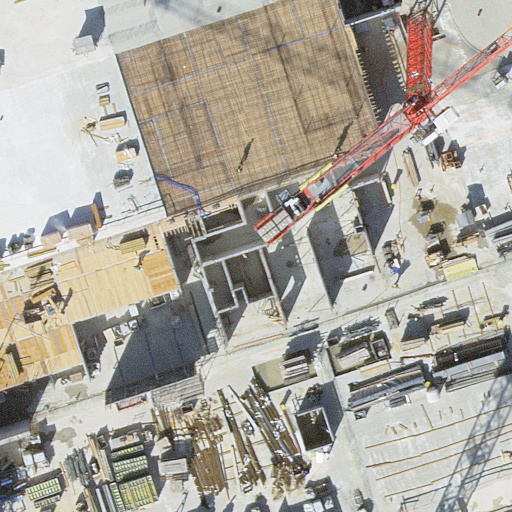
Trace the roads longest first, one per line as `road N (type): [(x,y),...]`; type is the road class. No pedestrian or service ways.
road 1 (unknown): [(511,407),(396,106)]
road 2 (unknown): [(511,21),(396,106)]
